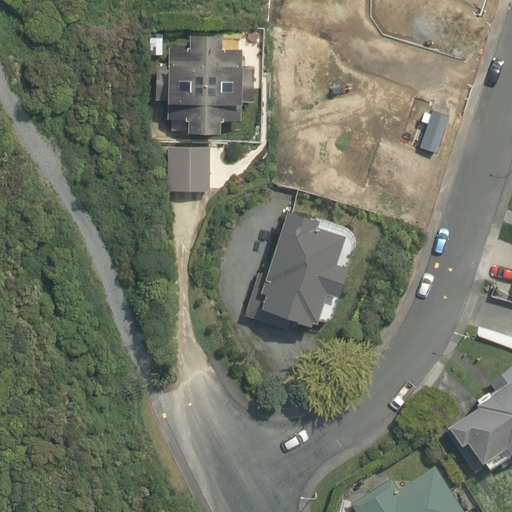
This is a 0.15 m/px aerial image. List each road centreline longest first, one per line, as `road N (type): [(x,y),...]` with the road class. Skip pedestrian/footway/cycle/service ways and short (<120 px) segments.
road 1 (residential): [(448,288),(403,373),(354,422),(235,481)]
road 2 (residential): [(511,92),(448,288)]
road 3 (residential): [(194,344),(195,408),(235,481)]
